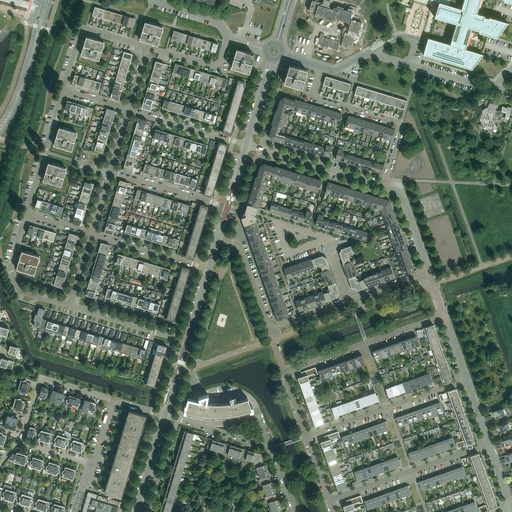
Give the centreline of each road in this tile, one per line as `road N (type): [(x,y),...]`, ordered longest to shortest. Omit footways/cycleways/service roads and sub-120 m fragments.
road 1 (residential): [(306,435),(286,370),(443,316)]
road 2 (residential): [(347,299),(268,328),(240,249),(217,238)]
road 3 (residential): [(385,187),(403,126),(317,99),(321,67)]
road 4 (residential): [(296,511),(274,450),(165,415)]
road 5 (residential): [(329,499),(488,443)]
road 6 (residential): [(306,435),(465,380)]
road 7 (residential): [(385,187),(246,144)]
road 8 (residential): [(17,441),(40,377),(113,399)]
road 9 (residential): [(69,306),(18,289),(11,270),(27,215)]
road 10 (residential): [(27,215),(64,91)]
road 11 (secondary): [(0,135),(44,19)]
road 12 (residential): [(227,207),(109,172)]
road 13 (residential): [(246,144),(128,109)]
road 14 (residential): [(208,269),(90,234)]
road 15 (residential): [(186,342),(69,306)]
